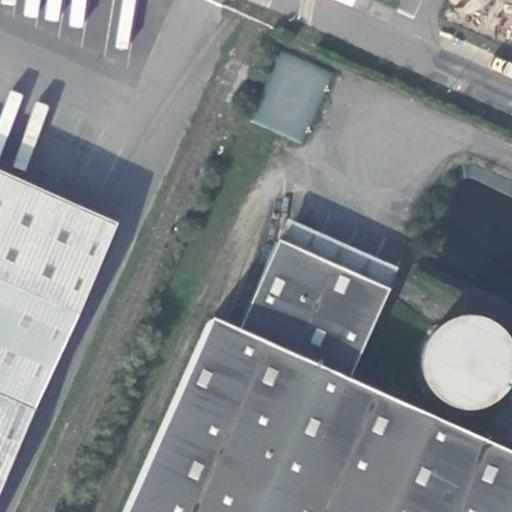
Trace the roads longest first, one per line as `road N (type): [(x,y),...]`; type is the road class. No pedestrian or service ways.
road 1 (unknown): [(0,123),(85,161),(108,138),(192,0)]
road 2 (unclassified): [(511,87),(316,0)]
